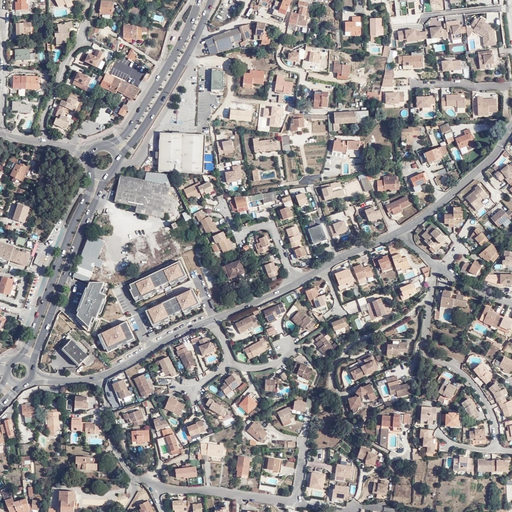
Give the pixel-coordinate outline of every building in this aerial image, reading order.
[(24,0),(16,0),(17,4),(14,4),(14,9),(27,9),(27,4),(25,4),(24,0)] [(279,14),(287,16),(292,0),(283,0),(283,2),(281,6),(280,9),(277,9),(276,10),(270,9),(269,11),(271,11),(272,12),(278,14),(279,14)] [(301,6),(300,15),(306,16),(306,13),(308,4),(299,2),(298,5),(301,6)] [(100,15),(112,16),(113,4),(101,3),(100,15)] [(339,20),(340,13),(334,12),(332,19),(339,20)] [(300,15),(293,13),(290,24),(298,25),(300,15)] [(300,15),(298,25),(306,27),(309,14),(306,13),(306,16),(300,15)] [(480,24),(478,26),(476,29),(476,30),(480,33),(481,33),(483,34),(486,36),(497,36),(497,28),(494,30),(491,27),(492,26),(488,23),(489,20),(484,17),(482,20),(480,24)] [(474,24),(478,26),(480,24),(482,20),(478,18),(474,24)] [(358,33),(358,38),(363,37),(363,29),(359,29),(359,24),(363,24),(363,19),(354,19),(354,24),(347,24),(347,34),(358,33)] [(382,37),(382,28),(383,28),(382,20),(372,20),(372,37),(377,37),(382,37)] [(462,20),(448,21),(449,23),(450,32),(453,31),(454,40),(465,39),(464,33),(469,32),(469,26),(463,26),(462,20)] [(31,21),(15,22),(16,34),(31,34),(31,21)] [(94,22),(90,33),(97,34),(99,27),(98,27),(99,22),(95,21),(94,22)] [(72,29),(71,22),(56,26),(58,31),(58,35),(54,35),(55,40),(56,40),(56,45),(66,45),(66,39),(69,39),(68,34),(67,34),(67,31),(72,29)] [(261,24),(258,24),(256,36),(255,37),(255,40),(263,41),(265,32),(267,24),(261,24)] [(240,29),(245,43),(252,39),(251,35),(249,25),(240,29)] [(445,38),(450,38),(449,29),(444,30),(444,26),(433,27),(434,38),(445,36),(445,38)] [(132,29),(132,41),(141,43),(141,35),(146,35),(146,31),(142,31),(142,30),(132,29)] [(212,39),(217,53),(240,48),(240,46),(245,43),(240,29),(212,39)] [(406,39),(406,42),(415,41),(415,40),(427,39),(426,31),(418,32),(418,30),(414,31),(414,30),(397,32),(398,40),(406,39)] [(88,38),(94,41),(97,34),(90,33),(88,38)] [(256,36),(257,33),(251,35),(252,39),(253,41),(263,41),(255,40),(255,37),(256,36)] [(497,36),(486,36),(487,46),(498,45),(497,36)] [(211,55),(217,53),(212,39),(206,41),(211,55)] [(28,50),(14,49),(14,60),(28,60),(28,50)] [(128,55),(126,60),(129,61),(132,63),(135,58),(132,56),(133,52),(131,51),(127,49),(125,52),(127,53),(127,54),(128,55)] [(303,64),(305,52),(294,50),(293,54),(288,54),(287,61),(303,64)] [(495,51),(480,53),(482,68),(487,68),(487,65),(496,64),(495,59),(494,59),(494,58),(495,58),(495,51)] [(88,56),(85,54),(82,59),(86,62),(85,62),(96,68),(100,60),(89,54),(88,56)] [(339,55),(334,54),(333,71),(337,72),(337,73),(341,73),(341,74),(347,74),(347,66),(349,67),(350,61),(342,60),(339,60),(339,55)] [(314,60),(314,56),(308,55),(307,59),(310,60),(309,65),(316,66),(317,61),(314,60)] [(400,65),(405,65),(405,67),(416,67),(416,69),(425,69),(424,57),(404,58),(400,58),(400,65)] [(444,65),(439,65),(440,72),(445,71),(445,72),(450,72),(450,70),(463,69),(462,62),(454,63),(454,61),(444,62),(444,65)] [(387,70),(384,80),(393,79),(395,79),(395,70),(387,70)] [(92,80),(75,72),(70,82),(86,92),(92,80)] [(254,74),(251,74),(245,74),(244,88),(253,88),(254,84),(264,85),(265,72),(254,72),(254,74)] [(224,73),(213,73),(212,90),(223,91),(224,73)] [(38,75),(17,74),(17,77),(12,77),(12,85),(19,85),(19,88),(30,88),(30,86),(38,86),(38,75)] [(133,100),(140,90),(127,84),(105,74),(102,81),(100,86),(116,93),(117,91),(128,97),(127,99),(129,103),(129,102),(132,102),(133,100)] [(280,76),(277,90),(285,91),(293,91),(295,84),(285,82),(286,77),(280,76)] [(314,92),(314,107),(318,107),(318,108),(321,108),(321,107),(327,107),(327,92),(314,92)] [(405,92),(387,93),(387,103),(400,103),(400,101),(405,101),(405,92)] [(431,97),(418,97),(418,108),(431,108),(431,104),(437,104),(436,95),(431,96),(431,97)] [(448,98),(443,98),(443,106),(456,105),(456,108),(466,108),(465,95),(448,95),(448,98)] [(59,106),(58,109),(64,112),(66,109),(74,112),(75,108),(74,107),(72,106),(74,103),(72,102),(74,98),(70,96),(69,96),(68,96),(67,96),(66,97),(65,99),(66,100),(65,103),(64,102),(61,101),(59,105),(59,106)] [(484,113),(485,117),(491,117),(491,114),(499,114),(499,100),(489,101),(489,105),(485,105),(485,101),(485,98),(479,98),(480,113),(484,113)] [(19,101),(11,101),(10,109),(18,109),(18,112),(23,112),(23,110),(27,110),(27,104),(19,104),(19,101)] [(119,114),(124,117),(128,109),(127,105),(124,104),(119,114)] [(63,117),(65,112),(64,112),(58,109),(55,116),(56,117),(58,117),(57,119),(56,119),(53,124),(62,128),(62,127),(66,129),(70,120),(63,117)] [(271,113),(272,110),(264,109),(264,118),(268,119),(269,116),(274,117),(273,125),(279,126),(281,116),(283,116),(284,110),(276,109),(275,114),(271,113)] [(357,123),(356,112),(335,114),(336,125),(339,124),(357,123)] [(368,112),(356,112),(357,123),(357,124),(369,123),(368,112)] [(294,124),(295,128),(299,128),(305,127),(304,120),(308,119),(308,122),(311,122),(311,121),(311,116),(296,118),(297,120),(294,120),(294,124)] [(449,134),(452,132),(449,123),(441,127),(444,133),(447,131),(449,134)] [(432,145),(444,142),(438,124),(427,128),(428,130),(432,129),(433,133),(428,135),(432,145)] [(409,128),(402,128),(402,137),(406,138),(407,142),(413,142),(413,135),(420,135),(420,127),(409,127),(409,128)] [(455,139),(459,148),(466,145),(468,149),(475,146),(471,137),(473,136),(469,129),(464,131),(465,135),(455,139)] [(158,172),(204,174),(206,135),(160,133),(158,172)] [(263,153),(277,152),(276,143),(272,143),(271,141),(258,142),(257,139),(252,140),(254,154),(263,153)] [(367,148),(367,140),(345,139),(344,141),(342,141),(338,140),(336,139),(334,150),(348,153),(349,148),(367,148)] [(222,144),(222,142),(217,144),(219,156),(224,155),(224,153),(232,150),(233,150),(231,142),(227,143),(222,144)] [(447,154),(445,146),(425,154),(429,163),(443,158),(442,156),(447,154)] [(16,164),(9,178),(10,181),(15,183),(17,180),(20,181),(27,167),(22,165),(21,167),(19,166),(16,164)] [(503,177),(508,183),(509,183),(511,180),(511,171),(511,170),(507,165),(506,164),(494,174),(500,181),(503,177)] [(27,167),(20,181),(22,182),(30,166),(28,165),(27,167)] [(236,178),(241,177),(240,168),(232,169),(233,175),(226,176),(227,186),(237,184),(236,182),(236,178)] [(166,173),(148,172),(145,181),(170,187),(166,173)] [(428,182),(424,174),(411,179),(412,183),(413,183),(415,188),(428,182)] [(145,181),(121,176),(121,177),(119,184),(115,200),(133,204),(132,211),(164,218),(165,211),(172,213),(175,197),(168,196),(170,187),(145,181)] [(365,191),(371,189),(368,181),(366,176),(361,179),(365,191)] [(390,181),(388,181),(378,180),(377,192),(384,192),(384,189),(390,189),(390,190),(396,191),(396,185),(399,185),(399,178),(390,178),(390,181)] [(201,184),(199,185),(203,194),(204,196),(205,199),(209,197),(208,194),(215,191),(211,182),(202,186),(201,184)] [(466,197),(477,210),(483,205),(479,199),(482,197),(483,198),(487,195),(477,184),(474,187),(475,188),(466,197)] [(203,194),(199,185),(186,191),(190,200),(195,198),(203,194)] [(326,202),(339,197),(337,192),(333,193),(331,185),(326,187),(326,186),(321,188),(326,202)] [(264,205),(277,201),(274,193),(264,196),(262,199),(264,205)] [(247,199),(247,197),(238,198),(232,200),(233,202),(231,203),(234,212),(238,210),(245,207),(249,206),(249,203),(262,199),(264,196),(263,196),(262,195),(259,195),(247,199)] [(392,213),(401,209),(401,208),(409,204),(406,196),(385,206),(388,212),(391,210),(392,213)] [(29,208),(18,204),(13,219),(24,222),(29,208)] [(364,208),(369,223),(382,218),(377,204),(364,208)] [(461,207),(453,206),(453,208),(453,222),(459,222),(459,218),(462,218),(462,211),(461,210),(461,207)] [(174,216),(181,217),(183,209),(176,207),(174,216)] [(453,222),(453,208),(451,208),(450,208),(449,208),(449,209),(449,213),(444,214),(444,222),(449,222),(449,226),(453,226),(453,222)] [(482,216),(488,212),(485,208),(479,213),(482,216)] [(290,209),(278,214),(279,216),(280,215),(282,221),(281,222),(281,223),(293,219),(290,209)] [(511,217),(511,212),(509,210),(505,213),(501,209),(490,218),(498,227),(508,218),(510,220),(511,217)] [(187,221),(193,218),(192,215),(190,211),(184,213),(187,221)] [(102,214),(99,220),(106,223),(109,216),(102,214)] [(201,220),(207,234),(213,232),(216,230),(213,223),(210,216),(207,218),(205,214),(198,217),(199,221),(201,220)] [(328,227),(333,237),(348,232),(343,221),(328,227)] [(436,240),(440,243),(445,239),(442,237),(443,236),(432,224),(426,229),(427,230),(432,236),(436,240)] [(480,245),(487,240),(476,226),(473,228),(469,235),(472,239),(474,237),(475,236),(477,238),(475,239),(480,245)] [(315,248),(328,243),(322,227),(309,232),(315,248)] [(293,245),(299,244),(302,242),(298,230),(288,233),(293,245)] [(430,238),(432,236),(427,230),(421,235),(425,239),(425,240),(430,247),(432,246),(436,250),(441,245),(440,243),(436,240),(434,242),(430,238)] [(153,231),(145,233),(149,245),(156,243),(153,231)] [(214,237),(217,244),(220,243),(227,239),(225,235),(226,234),(225,232),(214,237)] [(0,261),(8,264),(10,260),(30,267),(34,257),(30,256),(35,242),(18,236),(17,241),(9,238),(7,244),(0,241),(0,261)] [(89,236),(79,261),(94,267),(94,266),(100,268),(103,262),(97,259),(104,242),(89,236)] [(229,239),(227,239),(220,243),(225,253),(234,249),(229,239)] [(258,246),(261,255),(271,251),(266,239),(257,242),(258,246)] [(494,262),(499,255),(495,252),(496,250),(491,244),(478,254),(481,258),(483,257),(485,259),(486,260),(487,260),(488,260),(490,259),(494,262)] [(296,254),(299,262),(307,259),(304,251),(302,251),(300,247),(293,249),(295,254),(296,254)] [(390,255),(392,254),(398,252),(395,247),(393,248),(389,249),(388,249),(390,255)] [(238,256),(240,262),(241,261),(248,259),(246,255),(251,254),(250,251),(243,254),(238,256)] [(46,256),(38,252),(34,263),(42,266),(46,256)] [(404,267),(409,265),(406,258),(402,259),(399,252),(398,252),(392,254),(393,258),(392,258),(396,270),(400,268),(404,267)] [(418,266),(423,262),(418,254),(412,258),(418,266)] [(376,257),(372,259),(374,266),(379,264),(381,269),(384,268),(385,270),(391,268),(387,255),(382,257),(383,259),(378,261),(376,257)] [(482,263),(473,259),(470,264),(465,261),(462,267),(475,274),(482,263)] [(72,277),(75,278),(88,283),(94,267),(79,261),(72,277)] [(227,267),(229,273),(231,277),(245,272),(241,261),(240,262),(227,267)] [(271,262),(263,265),(264,269),(265,269),(270,280),(278,277),(277,274),(274,269),(271,262)] [(130,286),(132,291),(130,291),(136,304),(144,300),(143,299),(152,295),(156,293),(155,290),(169,284),(170,286),(175,284),(176,285),(180,283),(178,281),(186,278),(180,264),(130,286)] [(361,264),(354,266),(359,280),(364,278),(368,276),(368,277),(373,275),(369,265),(363,268),(361,264)] [(349,285),(354,283),(348,269),(336,274),(340,285),(348,283),(349,285)] [(499,274),(489,274),(485,279),(501,285),(501,283),(501,274),(499,274)] [(511,274),(501,274),(501,283),(511,284),(511,283),(511,274)] [(13,280),(2,277),(0,286),(0,292),(9,295),(13,280)] [(405,295),(410,293),(418,290),(417,286),(419,285),(418,280),(402,288),(403,291),(405,295)] [(100,294),(104,283),(90,283),(88,289),(78,313),(75,321),(87,333),(93,319),(94,316),(97,317),(98,314),(104,300),(105,301),(105,300),(106,297),(100,294)] [(342,288),(349,285),(348,283),(340,285),(339,286),(340,291),(342,290),(342,288)] [(317,293),(315,287),(307,291),(310,300),(311,299),(315,298),(321,296),(320,292),(317,293)] [(78,313),(88,289),(86,288),(85,292),(84,292),(77,308),(78,309),(77,312),(78,313)] [(146,312),(152,326),(160,323),(161,325),(165,323),(164,322),(169,319),(168,317),(182,310),(183,313),(188,311),(188,312),(189,312),(192,310),(191,308),(199,304),(192,290),(146,312)] [(464,299),(464,295),(452,294),(452,291),(443,290),(442,296),(441,296),(441,307),(453,307),(454,306),(467,307),(468,299),(464,299)] [(156,296),(159,302),(168,298),(165,292),(156,296)] [(321,296),(315,298),(317,303),(318,308),(327,304),(325,299),(328,298),(326,293),(321,296)] [(386,313),(381,298),(367,302),(362,305),(364,310),(370,307),(371,311),(369,311),(371,315),(372,315),(374,318),(386,313)] [(278,305),(282,313),(287,311),(283,303),(278,305)] [(278,305),(264,311),(269,323),(277,319),(276,317),(277,317),(277,316),(278,315),(282,313),(278,305)] [(508,331),(511,323),(511,320),(508,319),(509,317),(509,316),(506,314),(505,316),(492,310),(489,309),(490,307),(486,305),(483,312),(487,315),(484,321),(492,325),(493,323),(500,326),(499,327),(508,331)] [(168,317),(169,319),(183,313),(182,310),(168,317)] [(299,311),(292,319),(298,326),(300,324),(304,329),(306,327),(310,330),(315,324),(307,316),(306,317),(299,311)] [(236,324),(241,334),(248,331),(247,329),(255,326),(256,328),(259,326),(254,315),(250,317),(236,324)] [(351,329),(347,317),(332,323),(335,331),(346,326),(348,331),(351,329)] [(366,326),(363,317),(356,319),(358,328),(366,326)] [(134,339),(126,323),(97,336),(99,340),(101,339),(106,349),(108,353),(118,348),(118,347),(122,345),(123,346),(127,344),(126,343),(134,339)] [(398,333),(407,329),(405,324),(396,328),(398,333)] [(266,330),(269,336),(277,333),(274,327),(266,330)] [(144,341),(139,330),(135,332),(140,343),(144,341)] [(322,346),(320,348),(326,355),(334,348),(323,334),(316,339),(319,342),(322,346)] [(206,338),(199,341),(202,346),(200,347),(203,356),(213,351),(210,343),(208,343),(206,338)] [(261,341),(250,348),(246,349),(251,359),(255,357),(267,351),(265,347),(269,346),(265,338),(261,340),(261,341)] [(63,350),(79,366),(83,362),(88,358),(83,353),(84,352),(76,343),(75,344),(71,341),(63,350)] [(91,354),(94,352),(83,341),(81,342),(91,352),(90,353),(91,354)] [(409,343),(400,342),(400,345),(393,344),(388,344),(387,354),(393,355),(394,353),(401,354),(401,351),(407,351),(409,343)] [(188,352),(186,347),(176,351),(179,356),(180,356),(186,368),(195,364),(190,351),(188,352)] [(95,360),(90,355),(88,358),(83,362),(88,367),(95,360)] [(356,372),(352,374),(355,380),(379,368),(373,355),(367,358),(369,363),(366,364),(355,369),(356,372)] [(163,369),(164,371),(168,379),(177,375),(168,357),(159,361),(163,369)] [(511,359),(506,357),(501,366),(506,368),(505,370),(511,373),(511,372),(511,359)] [(366,364),(369,363),(367,358),(359,361),(360,364),(349,369),(352,374),(356,372),(355,369),(366,364)] [(298,361),(294,370),(299,372),(298,373),(304,375),(304,377),(311,379),(314,370),(310,368),(311,367),(307,366),(302,364),(303,362),(298,361)] [(483,378),(488,383),(491,380),(490,378),(492,375),(483,364),(475,370),(482,378),(483,378)] [(150,389),(143,375),(134,379),(141,393),(145,392),(146,395),(153,392),(151,388),(150,389)] [(227,383),(224,385),(220,388),(226,395),(239,385),(232,375),(225,381),(226,382),(227,383)] [(267,377),(266,390),(276,390),(277,378),(267,377)] [(452,399),(456,391),(449,387),(451,384),(452,381),(447,378),(440,392),(452,399)] [(115,392),(118,391),(121,399),(130,395),(124,379),(112,384),(115,392)] [(400,387),(400,385),(399,383),(389,386),(392,395),(397,393),(399,396),(412,392),(408,382),(402,384),(403,386),(400,387)] [(370,384),(362,388),(361,388),(360,388),(359,389),(358,389),(358,390),(357,390),(357,391),(357,393),(353,398),(347,400),(351,410),(352,410),(353,415),(355,414),(357,412),(359,408),(361,405),(359,399),(360,399),(361,399),(364,398),(364,396),(368,395),(370,400),(377,398),(370,384)] [(499,400),(501,402),(507,399),(506,395),(510,394),(507,389),(504,391),(500,386),(496,384),(491,388),(494,391),(496,392),(497,394),(496,394),(498,399),(499,400)] [(117,393),(110,394),(112,403),(119,401),(117,393)] [(258,401),(251,393),(248,397),(247,396),(239,405),(247,413),(258,401)] [(86,408),(87,397),(75,396),(74,406),(83,406),(83,408),(86,408)] [(176,404),(177,402),(178,401),(169,397),(165,408),(180,415),(184,407),(176,404)] [(213,401),(209,399),(206,405),(210,407),(209,409),(223,417),(227,411),(213,403),(213,401)] [(470,399),(463,404),(473,420),(480,415),(470,399)] [(507,399),(501,402),(503,409),(504,408),(507,417),(511,415),(511,400),(509,402),(507,399)] [(26,408),(26,405),(22,405),(23,415),(25,415),(25,423),(31,422),(31,416),(35,416),(34,407),(26,408)] [(283,422),(292,418),(295,417),(290,406),(279,411),(283,422)] [(420,419),(432,419),(436,419),(437,408),(421,407),(420,419)] [(250,418),(257,413),(255,409),(248,414),(250,418)] [(133,422),(135,426),(143,423),(141,419),(143,418),(139,410),(128,414),(127,413),(123,415),(125,420),(126,419),(129,418),(130,422),(131,423),(133,422)] [(58,412),(57,412),(48,413),(48,421),(48,428),(50,428),(51,431),(56,431),(58,431),(57,427),(59,427),(58,412)] [(451,414),(443,414),(442,421),(447,421),(447,426),(460,427),(460,421),(459,421),(459,415),(457,415),(457,413),(451,412),(451,414)] [(400,417),(394,416),(382,415),(381,426),(393,427),(392,430),(399,430),(400,423),(402,423),(403,419),(400,418),(400,417)] [(81,420),(72,419),(71,427),(77,427),(77,429),(77,430),(81,431),(81,432),(90,432),(90,433),(99,434),(99,426),(95,426),(95,424),(81,424),(81,420)] [(169,427),(165,420),(160,422),(159,419),(153,421),(156,430),(169,427)] [(0,426),(2,434),(7,433),(8,437),(14,435),(10,420),(5,422),(5,425),(0,426)] [(202,421),(196,423),(196,425),(187,428),(190,437),(205,431),(202,421)] [(268,434),(260,427),(259,428),(256,426),(257,425),(257,424),(254,422),(247,430),(260,442),(261,441),(264,443),(267,439),(266,439),(265,437),(268,434)] [(429,438),(430,429),(421,428),(421,437),(424,437),(424,445),(428,445),(428,452),(435,453),(435,443),(434,443),(434,438),(429,438)] [(170,429),(162,431),(164,438),(165,438),(172,456),(180,454),(173,435),(174,435),(170,429)] [(475,431),(470,431),(470,438),(475,438),(476,440),(485,440),(485,429),(475,429),(475,431)] [(149,430),(132,431),(133,441),(137,441),(137,443),(144,443),(143,440),(150,440),(149,430)] [(28,444),(20,445),(21,456),(29,455),(28,444)] [(208,446),(207,455),(223,457),(224,446),(208,445),(208,446)] [(366,461),(374,463),(375,460),(376,460),(378,455),(370,452),(371,449),(361,446),(357,456),(366,459),(366,461)] [(250,458),(239,456),(237,467),(238,467),(237,475),(247,477),(250,458)] [(467,470),(473,471),(474,463),(468,463),(468,457),(460,456),(460,459),(454,459),(453,469),(459,469),(460,466),(468,467),(467,470)] [(280,470),(281,459),(270,457),(268,468),(280,470)] [(479,471),(493,471),(493,461),(487,460),(486,459),(479,459),(479,471)] [(93,462),(93,461),(75,460),(75,467),(77,467),(76,473),(96,474),(96,467),(91,467),(91,465),(92,465),(93,465),(93,464),(93,463),(93,462)] [(505,460),(493,460),(493,461),(493,471),(498,472),(498,471),(509,471),(509,461),(505,461),(505,460)] [(353,465),(338,463),(336,474),(351,477),(353,465)] [(191,464),(182,465),(184,481),(188,481),(187,477),(192,476),(191,464)] [(318,485),(318,488),(322,489),(325,474),(311,471),(309,483),(318,485)] [(378,490),(386,492),(389,480),(382,479),(381,483),(374,482),(372,492),(377,493),(378,490)] [(349,487),(335,485),(334,488),(333,488),(332,496),(344,498),(345,496),(347,496),(349,487)] [(13,511),(17,511),(15,502),(11,494),(3,496),(8,508),(9,511),(13,511)] [(68,497),(68,495),(61,494),(61,504),(60,504),(59,510),(59,511),(71,511),(72,505),(75,506),(75,503),(74,502),(74,497),(73,497),(68,497)] [(33,511),(32,511),(38,511),(39,511),(41,506),(42,498),(33,496),(33,499),(32,504),(32,510),(33,511)] [(24,511),(21,501),(20,499),(19,500),(19,501),(15,502),(17,511),(24,511)] [(21,501),(24,511),(27,511),(29,511),(29,506),(28,504),(27,499),(21,501)] [(187,511),(188,511),(188,510),(187,504),(183,504),(182,501),(173,502),(173,511),(174,510),(183,510),(182,511),(187,511)] [(153,511),(148,502),(140,505),(141,509),(139,510),(140,511),(153,511)] [(193,502),(187,502),(187,504),(188,510),(193,509),(193,511),(201,511),(201,505),(193,505),(193,502)]
